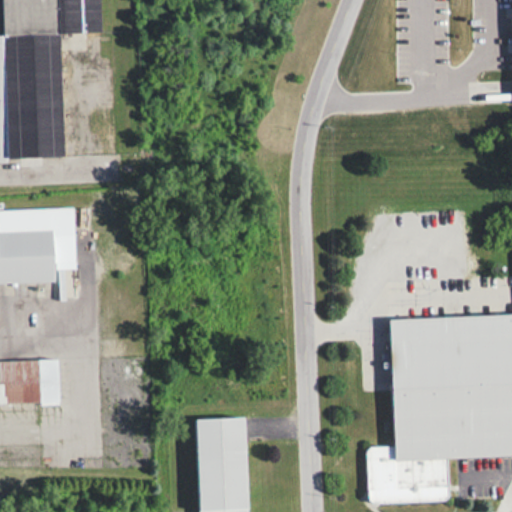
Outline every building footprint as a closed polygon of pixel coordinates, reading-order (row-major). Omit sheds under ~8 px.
[(0,0),(0,160),(63,158),(59,49),(83,48),(82,33),(100,33),(98,0),(0,0)] [(0,283),(54,282),(54,263),(74,262),(72,207),(0,208),(0,283)] [(511,314),(388,318),(391,446),(366,447),(368,502),(447,500),(445,458),(511,456),(511,314)] [(0,359),(0,402),(58,402),(56,358),(0,359)] [(247,511),(245,415),(192,416),(194,511),(247,511)]
